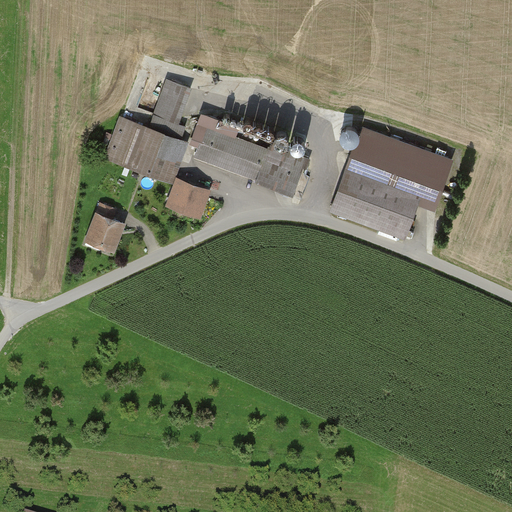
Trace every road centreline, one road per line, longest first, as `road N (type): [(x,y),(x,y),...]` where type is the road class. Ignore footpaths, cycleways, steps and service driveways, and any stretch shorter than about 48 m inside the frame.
road 1 (unclassified): [(511,298),(413,252),(288,214),(220,228),(41,312)]
road 2 (track): [(8,305),(21,27)]
